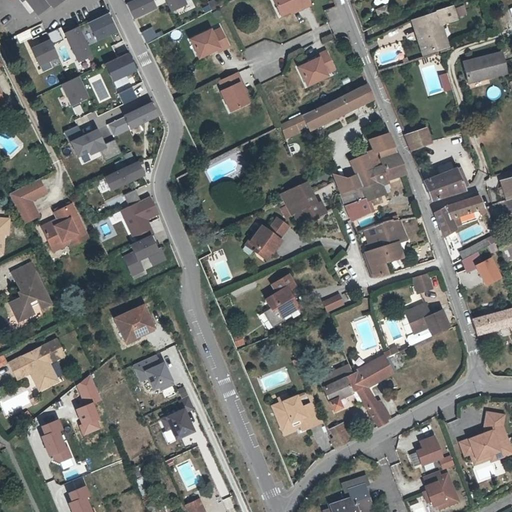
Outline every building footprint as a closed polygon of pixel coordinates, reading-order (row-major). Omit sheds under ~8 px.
[(23,0),(33,14),(52,0),(23,0)] [(151,0),(129,0),(125,2),(132,19),(155,9),(151,0)] [(185,0),(164,0),(170,11),(187,3),(185,0)] [(211,10),(221,6),(225,3),(223,0),(213,0),(208,3),(208,4),(211,10)] [(273,0),(281,15),(291,11),(298,7),(299,10),(301,9),(297,0),(273,0)] [(311,5),(309,0),(297,0),(301,9),(311,5)] [(375,15),(388,14),(388,5),(374,6),(375,15)] [(457,17),(466,15),(463,5),(454,7),(457,17)] [(452,6),(436,11),(436,12),(412,19),(423,52),(447,44),(440,25),(456,19),(452,6)] [(109,14),(88,23),(96,41),(117,32),(109,14)] [(79,26),(63,34),(76,62),(92,54),(79,26)] [(159,37),(154,26),(140,32),(145,43),(159,37)] [(199,58),(208,53),(216,49),(217,52),(229,47),(220,29),(211,34),(210,31),(190,41),(199,58)] [(27,30),(15,35),(18,42),(30,37),(27,30)] [(58,31),(48,35),(53,46),(63,42),(58,31)] [(49,39),(30,47),(38,66),(57,58),(49,39)] [(336,69),(327,51),(318,55),(327,77),(328,76),(327,73),(336,69)] [(464,60),(468,82),(507,74),(502,51),(464,60)] [(129,52),(104,62),(113,82),(138,71),(129,52)] [(308,85),(327,77),(318,55),(315,57),(316,60),(309,63),(299,68),(308,85)] [(241,86),(244,85),(238,73),(220,82),(224,90),(222,92),(232,112),(249,103),(244,93),(241,86)] [(79,74),(60,82),(70,105),(89,97),(79,74)] [(322,119),(324,124),(374,98),(368,83),(336,100),(312,111),(317,122),(322,119)] [(132,88),(117,94),(122,105),(136,100),(132,88)] [(152,101),(122,113),(129,129),(159,117),(152,101)] [(77,116),(83,112),(78,104),(72,108),(77,116)] [(310,132),(324,124),(322,119),(317,122),(312,111),(303,116),(309,129),(310,132)] [(309,129),(303,116),(282,126),(287,139),(295,135),(294,131),(302,127),(303,129),(304,128),(306,131),(309,129)] [(426,127),(422,129),(405,135),(411,150),(424,146),(423,145),(432,142),(426,127)] [(97,128),(69,139),(77,158),(105,146),(97,128)] [(381,159),(397,153),(388,133),(369,140),(373,151),(367,153),(368,155),(352,161),(354,166),(334,174),(342,194),(362,187),(363,188),(378,183),(374,171),(384,167),(381,159)] [(374,171),(378,183),(387,180),(405,173),(407,173),(398,152),(397,153),(381,159),(384,167),(374,171)] [(138,158),(105,173),(112,189),(145,174),(138,158)] [(424,182),(432,202),(464,191),(469,187),(461,169),(456,171),(455,170),(424,182)] [(16,207),(30,200),(45,192),(38,178),(9,193),(16,207)] [(507,200),(511,198),(511,188),(509,179),(502,181),(507,200)] [(99,190),(106,188),(103,180),(96,183),(99,190)] [(378,183),(383,195),(387,193),(384,186),(389,184),(387,180),(378,183)] [(285,204),(311,192),(306,182),(280,194),(284,201),(285,204)] [(363,188),(371,213),(376,211),(371,199),(383,195),(378,183),(363,188)] [(362,187),(342,194),(346,204),(353,221),(371,213),(363,188),(362,187)] [(135,190),(124,193),(127,203),(138,200),(135,190)] [(311,192),(285,204),(291,216),(294,215),(301,226),(325,212),(320,202),(316,204),(311,192)] [(151,196),(120,209),(131,237),(151,229),(146,218),(158,214),(151,196)] [(434,213),(438,221),(441,228),(443,236),(456,230),(452,219),(481,209),(482,213),(487,212),(485,207),(480,196),(445,208),(434,213)] [(38,214),(30,200),(16,207),(24,222),(38,214)] [(55,212),(60,222),(56,224),(54,220),(42,226),(51,246),(68,238),(71,245),(88,237),(72,203),(55,212)] [(0,253),(3,253),(4,235),(9,235),(10,220),(0,219),(0,253)] [(262,227),(250,243),(257,249),(255,253),(266,261),(272,252),(274,253),(282,241),(280,239),(289,227),(278,219),(269,232),(262,227)] [(403,230),(400,221),(376,226),(364,230),(369,243),(365,244),(368,251),(366,252),(375,277),(388,274),(384,263),(399,259),(395,244),(407,241),(403,230)] [(497,235),(494,228),(488,231),(490,236),(460,252),(462,259),(495,242),(499,240),(497,235)] [(154,233),(133,242),(139,258),(160,249),(154,233)] [(495,242),(462,259),(461,259),(464,268),(498,249),(495,242)] [(511,256),(511,242),(501,246),(506,259),(511,256)] [(257,249),(250,243),(248,247),(255,253),(257,249)] [(144,272),(135,250),(122,255),(131,277),(144,272)] [(11,303),(17,315),(22,313),(25,319),(36,314),(33,308),(39,304),(42,310),(52,305),(32,264),(12,274),(24,297),(11,303)] [(414,277),(419,293),(433,288),(429,273),(414,277)] [(269,297),(274,308),(279,306),(283,316),(291,313),(301,308),(298,300),(295,301),(291,291),(294,290),(301,287),(296,275),(278,282),(282,292),(269,297)] [(343,304),(339,295),(323,302),(327,311),(343,304)] [(414,333),(428,327),(431,335),(444,329),(437,313),(430,316),(425,304),(405,312),(414,333)] [(114,318),(124,339),(136,334),(137,336),(154,328),(143,305),(114,318)] [(279,306),(274,308),(280,322),(293,316),(291,313),(283,316),(279,306)] [(511,309),(472,320),(476,334),(511,325),(511,326),(511,309)] [(449,327),(441,310),(437,313),(444,329),(449,327)] [(20,322),(25,319),(22,313),(17,315),(20,322)] [(428,327),(414,334),(408,336),(407,338),(409,344),(412,345),(432,336),(431,335),(428,327)] [(241,333),(233,336),(237,347),(245,345),(241,333)] [(136,334),(124,339),(126,344),(138,338),(137,336),(136,334)] [(41,391),(57,383),(49,368),(52,366),(51,364),(66,357),(59,340),(11,364),(19,380),(35,372),(37,375),(34,376),(41,391)] [(158,357),(124,371),(139,410),(173,397),(158,357)] [(377,404),(366,387),(378,381),(376,378),(390,371),(385,358),(357,371),(357,372),(352,374),(360,387),(355,389),(378,426),(388,421),(386,418),(389,416),(380,402),(377,404)] [(376,378),(378,381),(393,373),(385,358),(390,371),(376,378)] [(360,387),(352,374),(348,365),(330,373),(318,378),(332,410),(341,406),(337,398),(355,389),(360,387)] [(60,382),(52,366),(49,368),(57,383),(60,382)] [(324,423),(315,400),(310,402),(302,406),(297,394),(288,398),(280,401),(272,404),(283,431),(294,427),(301,424),(304,431),(324,423)] [(189,409),(155,423),(170,462),(204,449),(189,409)] [(483,433),(457,443),(463,458),(469,456),(473,467),(511,453),(511,446),(504,425),(506,414),(485,411),(483,433)] [(57,419),(39,426),(43,435),(40,436),(48,456),(50,455),(54,466),(73,459),(57,419)] [(336,434),(336,438),(332,440),(331,441),(335,449),(353,440),(345,422),(335,427),(337,433),(336,434)] [(294,427),(283,431),(285,435),(296,431),(294,427)] [(433,436),(418,441),(421,449),(414,451),(420,466),(442,458),(433,436)] [(450,456),(438,461),(442,470),(454,465),(450,456)] [(134,477),(141,476),(138,465),(131,467),(134,477)] [(439,471),(424,477),(428,486),(425,487),(435,511),(459,502),(448,474),(441,476),(439,471)] [(351,496),(330,503),(332,511),(358,511),(371,508),(363,484),(368,483),(365,475),(341,483),(344,491),(349,489),(351,496)] [(95,511),(84,485),(66,492),(70,501),(67,502),(70,511),(95,511)] [(189,511),(205,511),(199,498),(186,504),(189,511)]
